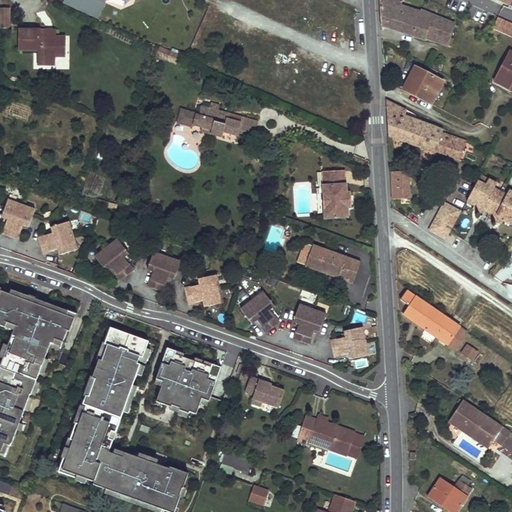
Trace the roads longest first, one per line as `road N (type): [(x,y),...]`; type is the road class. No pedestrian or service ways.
road 1 (residential): [(0,258),(373,394),(392,394)]
road 2 (tertiary): [(392,394),(368,0)]
road 3 (unknown): [(372,68),(216,0)]
